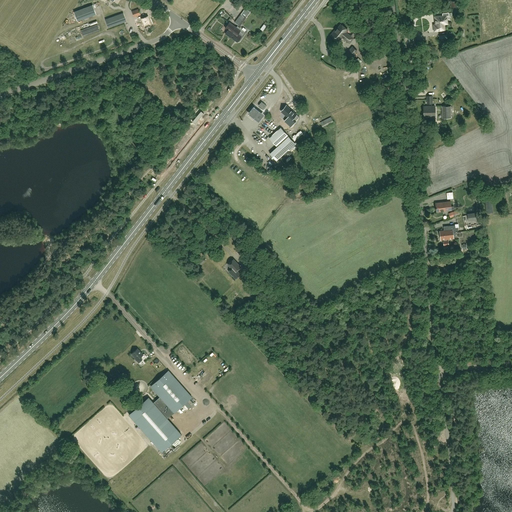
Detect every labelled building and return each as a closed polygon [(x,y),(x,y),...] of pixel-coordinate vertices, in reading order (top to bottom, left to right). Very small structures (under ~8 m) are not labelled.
[(77,21),(96,14),(92,4),(73,12),(77,21)] [(134,17),(140,15),(138,9),(132,11),(134,17)] [(235,23),(240,26),(248,15),(243,11),(235,23)] [(108,28),(126,21),(123,13),(105,20),(108,28)] [(444,30),(444,25),(448,24),(447,16),(449,16),(448,13),(442,13),(443,16),(435,17),(436,25),(434,25),(434,31),(444,30)] [(144,28),(151,26),(148,16),(141,19),(144,28)] [(237,26),(236,28),(229,23),(226,27),(229,29),(225,34),(230,38),(231,37),(237,42),(241,37),(238,34),(241,29),(237,26)] [(341,24),(335,31),(342,37),(349,43),(353,38),(346,32),(348,30),(341,24)] [(83,37),(99,30),(97,25),(81,31),(83,37)] [(342,37),(335,31),(331,35),(334,38),(335,39),(336,41),(337,41),(338,41),(342,37)] [(352,47),(346,54),(351,58),(357,51),(352,47)] [(359,59),(353,65),(356,68),(362,62),(359,59)] [(424,117),(435,116),(435,106),(423,107),(424,117)] [(451,118),(451,108),(451,106),(442,106),(442,118),(451,118)] [(264,116),(253,108),(248,115),(258,123),(264,116)] [(296,121),(299,118),(296,115),(289,109),(284,115),(291,121),(290,121),(294,124),(296,121)] [(201,111),(192,122),(195,124),(204,114),(201,111)] [(322,128),(333,122),(331,117),(320,123),(322,128)] [(289,151),(296,144),(288,136),(288,137),(287,135),(280,128),(269,138),(276,146),(277,144),(278,146),(270,154),(279,164),(291,153),(289,151)] [(304,198),(322,190),(319,184),(301,192),(304,198)] [(453,206),(451,207),(450,201),(443,202),(444,211),(451,210),(454,210),(453,206)] [(444,211),(443,202),(435,203),(436,212),(444,211)] [(447,239),(449,239),(454,238),(453,235),(456,235),(456,232),(459,232),(458,227),(458,224),(455,224),(455,225),(448,226),(448,230),(439,231),(440,240),(444,239),(444,241),(443,241),(444,245),(444,247),(447,247),(447,244),(448,244),(448,240),(447,241),(447,239)] [(254,246),(248,252),(255,259),(261,254),(254,246)] [(252,263),(246,258),(242,262),(248,267),(252,263)] [(240,267),(233,259),(228,265),(232,269),(229,272),(235,279),(240,274),(237,271),(240,267)] [(140,357),(143,355),(137,348),(131,353),(134,356),(133,357),(138,363),(142,359),(140,357)] [(129,415),(162,452),(181,435),(159,410),(166,404),(174,413),(192,397),(168,371),(151,386),(160,397),(153,403),(148,398),(129,415)] [(231,379),(223,385),(233,397),(241,390),(231,379)] [(228,426),(227,428),(233,435),(235,433),(228,426)] [(200,484),(197,488),(202,493),(206,489),(200,484)]
